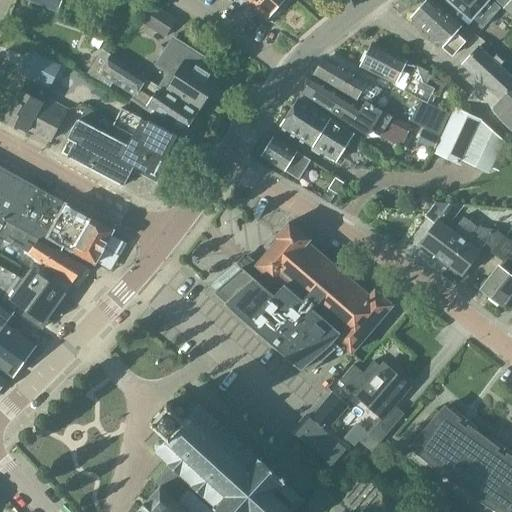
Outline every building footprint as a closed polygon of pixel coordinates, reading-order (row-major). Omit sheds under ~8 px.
[(61,0),(26,0),(57,13),(61,0)] [(247,0),(267,18),(269,16),(272,15),(278,9),(278,6),(283,0),(247,0)] [(429,0),(412,19),(453,56),(464,44),(454,34),(461,27),(431,0),(429,0)] [(447,0),(449,0),(472,20),(473,19),(483,28),(502,6),(495,0),(447,0)] [(511,0),(495,0),(502,6),(511,15),(511,0)] [(143,21),(167,37),(178,20),(154,4),(143,21)] [(186,40),(181,41),(180,42),(175,38),(158,64),(171,72),(161,86),(168,90),(199,111),(217,84),(207,77),(208,75),(197,67),(204,58),(192,50),(193,48),(192,44),(186,40)] [(411,77),(416,67),(372,46),(362,67),(395,83),(393,86),(428,103),(435,88),(411,77)] [(511,77),(478,46),(461,65),(500,101),(492,111),(503,125),(511,132),(511,77)] [(87,74),(110,88),(114,82),(134,95),(132,99),(146,109),(149,105),(156,109),(155,111),(184,131),(197,113),(167,92),(146,79),(103,50),(87,74)] [(27,132),(28,129),(51,88),(59,72),(37,60),(21,91),(19,90),(3,119),(27,132)] [(330,60),(326,62),(324,63),(315,77),(357,103),(359,99),(365,102),(372,107),(376,101),(363,93),(369,84),(330,60)] [(61,71),(56,81),(66,87),(72,77),(61,71)] [(391,117),(383,113),(382,113),(372,107),(365,102),(359,99),(357,103),(355,105),(313,79),(302,96),(368,136),(372,130),(381,136),(384,130),(405,140),(412,127),(391,117)] [(51,89),(51,88),(28,129),(50,141),(67,108),(46,98),(51,89)] [(353,135),(299,100),(281,126),(335,162),(353,135)] [(420,100),(410,122),(442,137),(452,115),(420,100)] [(113,125),(115,122),(87,107),(80,120),(108,135),(113,125)] [(135,137),(123,158),(134,164),(154,175),(175,136),(122,108),(115,122),(113,125),(135,137)] [(455,110),(452,115),(442,137),(434,154),(459,166),(480,122),(455,110)] [(122,186),(134,164),(123,158),(135,137),(113,125),(108,135),(80,120),(79,120),(61,154),(122,186)] [(423,130),(416,144),(433,153),(440,138),(423,130)] [(274,138),(262,157),(298,180),(310,161),(274,138)] [(95,263),(113,233),(113,231),(102,225),(0,166),(0,220),(4,223),(5,220),(38,239),(72,259),(75,253),(95,264),(95,263)] [(335,178),(328,190),(337,195),(344,183),(335,178)] [(484,247),(494,254),(506,238),(495,230),(476,227),(463,218),(452,233),(448,229),(465,206),(435,203),(424,217),(435,226),(421,245),(462,276),(484,247)] [(38,239),(5,220),(4,223),(2,225),(3,226),(0,231),(0,238),(29,255),(38,239)] [(278,241),(274,246),(371,330),(391,306),(374,291),(370,297),(307,244),(309,241),(289,224),(276,239),(278,241)] [(511,242),(506,238),(494,254),(504,262),(481,291),(502,307),(511,293),(511,242)] [(86,268),(85,266),(72,259),(38,239),(29,255),(71,285),(72,285),(73,286),(86,268)] [(274,246),(258,265),(256,267),(274,283),(276,280),(320,318),(313,326),(333,341),(335,339),(342,345),(351,353),(371,330),(274,246)] [(258,265),(247,256),(238,266),(241,269),(215,292),(309,374),(342,345),(335,339),(333,341),(313,326),(320,318),(276,280),(274,283),(256,267),(258,265)] [(21,278),(0,266),(0,300),(13,311),(39,329),(65,293),(33,269),(25,280),(22,277),(21,278)] [(13,311),(0,300),(0,344),(23,362),(35,345),(5,322),(13,311)] [(0,367),(12,376),(23,362),(0,344),(0,367)] [(356,396),(381,418),(375,425),(367,435),(366,433),(359,441),(372,452),(379,445),(387,435),(404,415),(394,406),(410,387),(383,365),(381,368),(373,361),(363,373),(353,365),(340,382),(356,396)] [(336,468),(349,454),(348,447),(328,429),(348,406),(334,393),(313,417),(312,416),(307,416),(293,432),(294,437),(330,469),(336,468)] [(179,478),(178,480),(212,511),(293,511),(303,501),(305,502),(306,501),(304,499),(305,499),(304,497),(302,498),(297,493),(298,492),(295,490),(295,491),(285,482),(287,480),(284,478),(288,474),(261,450),(255,456),(248,449),(250,448),(248,447),(247,448),(237,439),(238,437),(236,436),(235,437),(225,428),(226,426),(225,425),(223,427),(213,416),(214,415),(213,414),(212,415),(202,406),(203,405),(202,403),(200,405),(198,404),(197,405),(198,406),(197,408),(196,407),(194,407),(192,407),(190,408),(189,409),(187,411),(185,413),(183,418),(182,416),(182,414),(182,412),(181,411),(179,410),(178,410),(176,411),(172,407),(174,405),(171,403),(170,405),(168,403),(166,405),(168,407),(155,421),(153,420),(152,421),(153,424),(152,425),(154,427),(155,425),(164,433),(161,437),(164,439),(161,440),(159,440),(157,442),(156,443),(156,445),(155,447),(155,449),(156,451),(154,453),(156,455),(155,455),(156,457),(157,455),(168,465),(166,466),(167,467),(168,468),(169,466),(179,475),(177,477),(179,478)] [(414,445),(435,461),(464,424),(460,420),(446,408),(443,411),(438,407),(416,437),(419,439),(414,445)] [(469,428),(464,424),(435,461),(455,477),(484,439),(469,428)] [(455,477),(476,492),(503,453),(498,449),(484,439),(455,477)] [(511,458),(508,456),(503,453),(476,492),(497,507),(511,483),(511,458)] [(169,466),(168,468),(167,467),(154,481),(160,487),(137,511),(212,511),(178,480),(179,478),(177,477),(179,475),(169,466)] [(511,511),(511,483),(497,507),(506,511),(511,511)]
